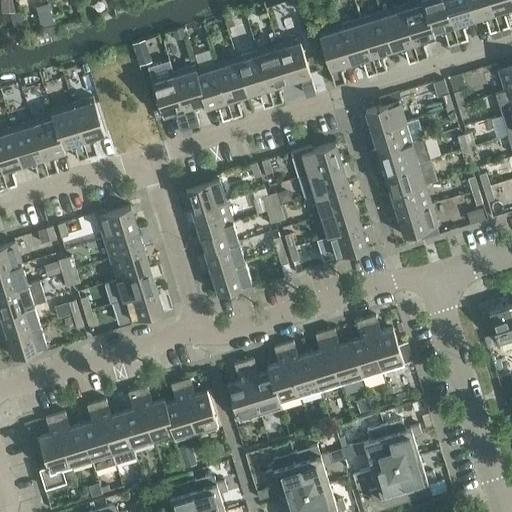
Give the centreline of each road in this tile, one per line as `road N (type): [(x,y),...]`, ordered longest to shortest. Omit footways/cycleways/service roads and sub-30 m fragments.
road 1 (residential): [(149,165),(511,49)]
road 2 (unclassified): [(506,511),(429,278)]
road 3 (residential): [(203,340),(429,278)]
road 4 (residential): [(2,393),(173,341),(203,340)]
road 5 (residential): [(203,340),(149,165)]
road 6 (residential): [(0,211),(149,165)]
